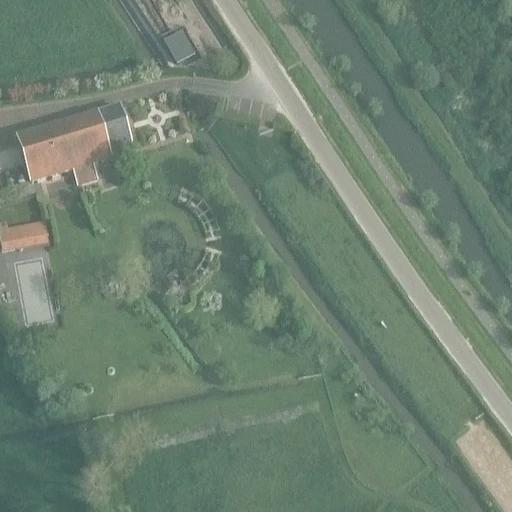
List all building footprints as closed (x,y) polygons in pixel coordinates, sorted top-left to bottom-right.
[(175,43),(183,61),(194,56),(187,38),(175,43)] [(119,108),(17,139),(23,159),(31,185),(73,172),(77,187),(97,182),(92,166),(110,161),(108,156),(132,149),(119,108)] [(138,217),(122,227),(129,238),(144,228),(138,217)] [(50,246),(45,224),(0,231),(0,238),(3,255),(50,246)] [(231,254),(302,350),(325,333),(254,237),(231,254)]
